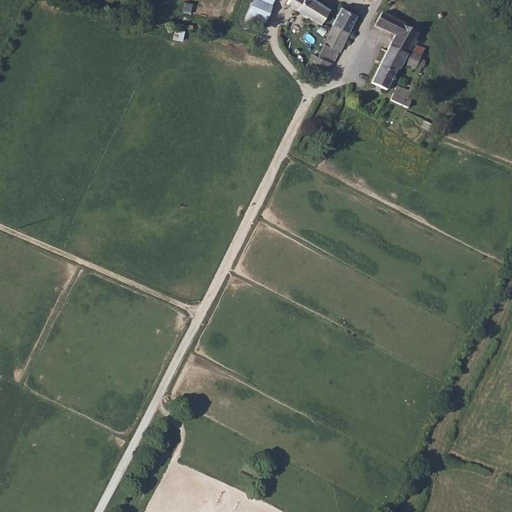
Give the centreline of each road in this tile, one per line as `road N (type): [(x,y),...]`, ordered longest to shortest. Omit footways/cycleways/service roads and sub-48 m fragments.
road 1 (track): [(200,311),(308,92)]
road 2 (track): [(511,292),(405,511)]
road 3 (track): [(200,311),(103,511)]
road 4 (track): [(0,226),(200,311)]
road 5 (residential): [(379,0),(348,67),(308,92)]
